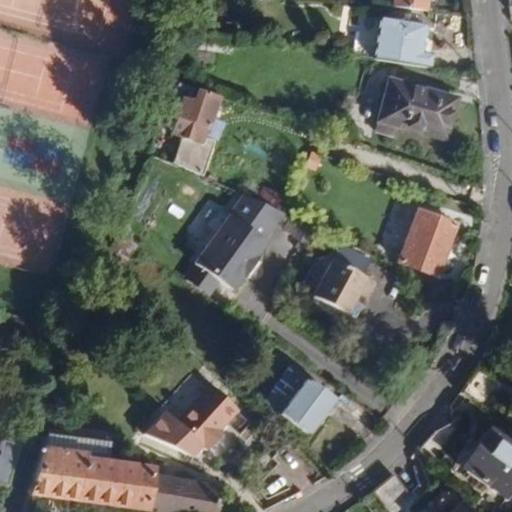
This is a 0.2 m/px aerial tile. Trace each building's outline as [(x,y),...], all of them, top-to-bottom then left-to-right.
[(425,12),(426,0),(391,0),(390,7),(425,12)] [(371,42),(373,18),(360,17),(358,41),(371,42)] [(419,53),(422,26),(377,18),(372,60),(427,68),(429,54),(419,53)] [(230,54),(233,39),(193,33),(191,50),(230,54)] [(200,121),(208,93),(169,79),(165,91),(172,93),(167,110),(200,121)] [(442,141),(453,99),(386,81),(374,121),(442,141)] [(188,156),(152,140),(145,152),(183,169),(188,156)] [(251,254),(261,240),(257,237),(275,211),(237,195),(224,214),(214,206),(207,206),(202,212),(201,216),(201,220),(203,223),(206,225),(213,229),(189,265),(226,291),(237,275),(238,277),(253,255),(251,254)] [(434,276),(452,225),(415,211),(395,263),(434,276)] [(127,261),(133,248),(126,243),(118,255),(127,261)] [(147,292),(123,268),(127,261),(118,255),(105,276),(137,305),(147,292)] [(243,280),(258,258),(253,255),(238,277),(243,280)] [(342,314),(360,278),(327,262),(319,279),(309,297),(312,299),(310,304),(338,320),(342,314)] [(309,297),(319,279),(309,274),(300,291),(309,297)] [(352,319),(371,284),(360,278),(342,314),(352,319)] [(137,305),(117,287),(108,296),(129,314),(137,305)] [(337,403),(287,367),(263,401),(275,411),(275,414),(305,435),(322,412),(326,416),(337,403)] [(487,409),(502,386),(476,368),(461,391),(487,409)] [(194,377),(163,405),(172,415),(203,387),(194,377)] [(218,432),(236,412),(208,388),(174,423),(167,416),(146,438),(161,443),(193,460),(203,449),(206,452),(222,435),(218,432)] [(501,498),(511,482),(511,447),(487,430),(461,468),(501,498)] [(432,461),(447,443),(432,431),(419,449),(432,461)] [(211,511),(215,487),(147,476),(148,470),(107,464),(107,442),(44,433),(27,494),(156,511),(211,511)] [(0,485),(5,488),(17,445),(0,440),(0,485)] [(392,511),(409,497),(391,475),(371,493),(387,511),(392,511)]
